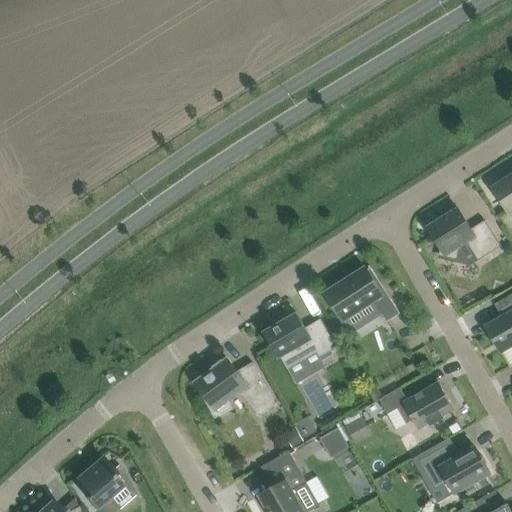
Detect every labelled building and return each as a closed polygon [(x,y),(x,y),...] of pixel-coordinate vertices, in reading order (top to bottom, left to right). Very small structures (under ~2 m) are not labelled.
[(511,212),(511,211),(511,176),(495,187),(511,212)] [(460,208),(430,228),(442,248),(441,255),(458,259),(461,246),(468,242),(480,260),(503,246),(486,220),(473,229),(460,208)] [(367,267),(327,293),(345,320),(375,301),(388,322),(402,313),(371,265),(370,266),(371,268),(368,270),(367,267)] [(503,317),(488,326),(493,335),(492,336),(496,344),(498,343),(503,352),(511,346),(511,294),(496,304),(503,317)] [(307,327),(302,319),(300,315),(299,314),(266,333),(280,357),(282,356),(289,368),(318,351),(321,356),(338,346),(322,319),(307,327)] [(204,396),(216,418),(234,408),(231,401),(243,392),(259,414),(278,404),(254,362),(238,371),(229,358),(224,362),(223,361),(216,366),(217,367),(197,382),(206,395),(204,396)] [(402,387),(384,397),(381,399),(389,414),(399,409),(407,423),(415,419),(420,427),(430,422),(432,425),(445,418),(443,414),(455,408),(441,383),(409,401),(402,387)] [(381,399),(384,397),(377,385),(369,389),(376,402),(381,399)] [(309,416),(307,418),(299,422),(298,422),(306,438),(318,431),(309,416)] [(345,426),(350,436),(367,426),(362,416),(346,425),(345,426)] [(293,448),(305,441),(297,427),(285,433),(293,448)] [(321,438),(326,448),(345,437),(339,428),(321,438)] [(422,461),(437,487),(449,480),(457,493),(462,490),(464,494),(476,487),(473,483),(492,473),(486,464),(488,463),(483,455),(482,456),(477,447),(456,459),(448,445),(422,461)] [(269,511),(312,511),(323,506),(309,482),(291,450),(263,467),(274,487),(260,495),(269,511)] [(120,508),(137,493),(122,466),(121,467),(121,468),(117,472),(103,456),(78,478),(91,494),(88,497),(98,508),(110,498),(120,508)] [(483,511),(477,501),(459,511),(458,511),(511,511),(511,508),(509,503),(493,511),(483,511)] [(52,502),(40,511),(83,511),(79,505),(67,511),(65,511),(64,509),(52,502)]
